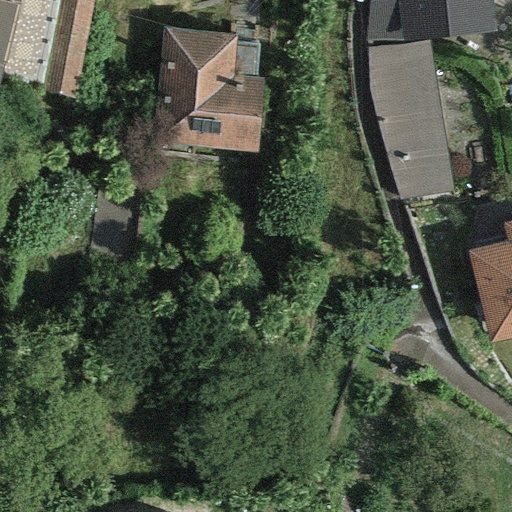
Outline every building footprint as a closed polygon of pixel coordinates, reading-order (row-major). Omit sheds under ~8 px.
[(0,0),(0,78),(21,0),(0,0)] [(51,0),(23,0),(11,72),(38,77),(51,0)] [(87,0),(60,0),(45,92),(71,96),(87,0)] [(366,0),(363,44),(494,32),(488,0),(366,0)] [(239,20),(159,18),(156,134),(260,137),(262,61),(238,60),(239,20)] [(429,42),(366,49),(368,87),(376,121),(401,199),(453,189),(429,42)] [(506,243),(467,253),(489,342),(511,336),(511,220),(501,224),(506,243)]
